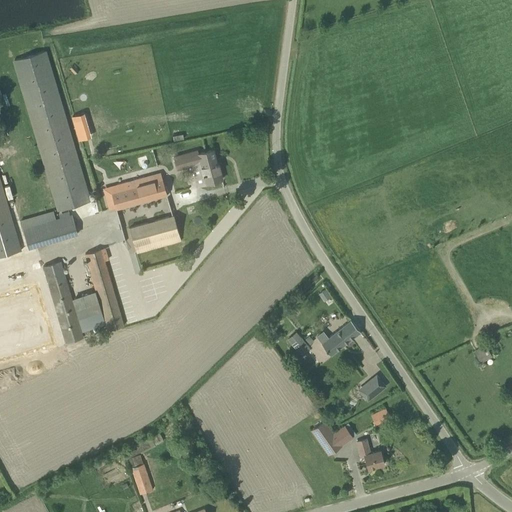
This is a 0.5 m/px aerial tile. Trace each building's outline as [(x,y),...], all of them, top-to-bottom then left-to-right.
[(46,50),(12,60),(57,211),(91,201),(46,50)] [(197,154),(206,184),(222,179),(218,163),(219,163),(219,162),(216,162),(213,149),(197,154)] [(174,156),(177,169),(193,165),(189,152),(174,156)] [(111,193),(112,196),(106,198),(109,209),(115,207),(116,208),(167,194),(160,172),(116,184),(118,191),(111,193)] [(0,256),(21,250),(0,179),(0,256)] [(118,191),(116,184),(103,188),(106,198),(112,196),(111,193),(118,191)] [(27,248),(78,235),(72,210),(56,214),(55,210),(20,219),(27,248)] [(181,240),(174,215),(120,230),(125,250),(135,247),(136,253),(181,240)] [(85,253),(96,289),(73,297),(78,317),(102,310),(108,330),(123,326),(101,249),(85,253)] [(66,342),(83,337),(60,261),(43,266),(66,342)] [(38,283),(0,294),(0,357),(55,341),(38,283)] [(361,331),(351,320),(321,344),(331,355),(361,331)] [(285,341),(297,356),(308,347),(297,332),(285,341)] [(310,335),(305,339),(308,344),(314,340),(310,335)] [(484,346),(475,351),(479,359),(491,352),(487,344),(484,346)] [(356,386),(365,397),(383,383),(374,372),(356,386)] [(386,409),(377,413),(371,416),(376,425),(390,418),(386,409)] [(353,437),(347,429),(344,425),(333,433),(325,420),(311,430),(328,454),(341,445),(353,437)] [(155,445),(163,440),(159,433),(137,444),(141,453),(155,446),(155,445)] [(384,464),(380,450),(371,453),(366,439),(357,441),(361,456),(365,456),(368,468),(384,464)] [(151,490),(142,464),(139,455),(129,458),(141,494),(151,490)]
